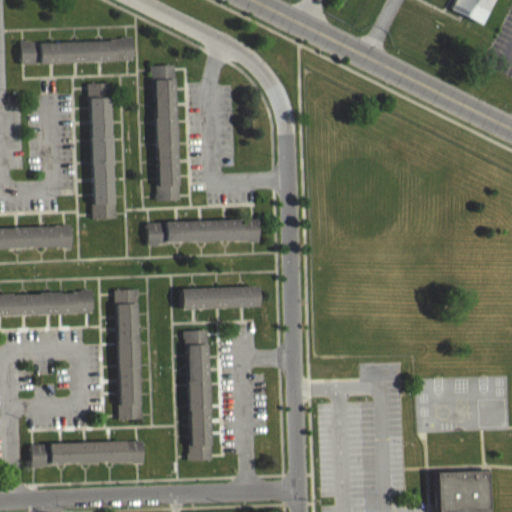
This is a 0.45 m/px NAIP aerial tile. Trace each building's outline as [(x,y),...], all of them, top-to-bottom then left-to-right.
[(446,6),(448,0),(488,0),(478,22),(446,6)] [(129,47),(16,50),(16,71),(130,68),(129,47)] [(171,72),(149,73),(153,208),(175,207),(171,72)] [(89,226),(111,225),(106,90),(85,91),(89,226)] [(142,230),(142,251),(256,248),(255,227),(142,230)] [(0,256),(68,254),(67,233),(0,235),(0,256)] [(255,314),(254,294),(176,296),(177,317),(255,314)] [(116,427),(137,427),(134,297),(112,297),(116,427)] [(89,299),(0,301),(0,322),(89,321),(89,299)] [(204,338),(182,338),(185,468),(207,467),(204,338)] [(26,451),(26,473),(139,470),(139,449),(26,451)] [(426,469),(482,466),(484,511),(427,511),(427,491),(426,469)]
